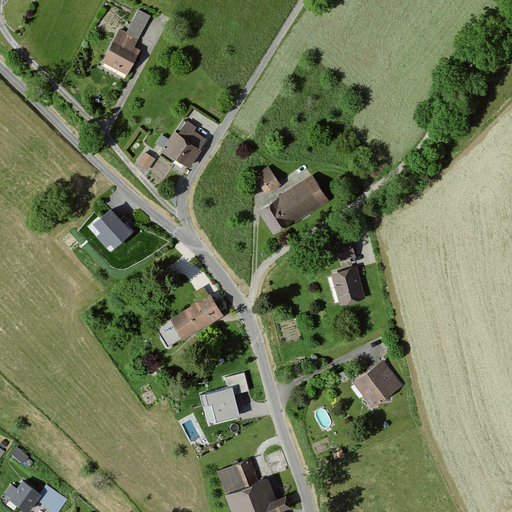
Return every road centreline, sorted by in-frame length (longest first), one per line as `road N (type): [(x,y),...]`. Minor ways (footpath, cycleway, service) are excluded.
road 1 (track): [(255,280),(272,257),(414,154),(511,15)]
road 2 (unclassified): [(309,511),(249,313),(192,240)]
road 3 (unclassified): [(192,240),(182,207),(189,180),(303,0)]
road 4 (unclassified): [(192,240),(112,177),(0,65)]
